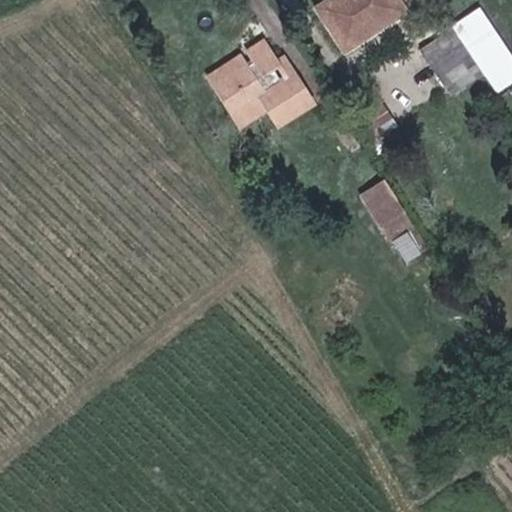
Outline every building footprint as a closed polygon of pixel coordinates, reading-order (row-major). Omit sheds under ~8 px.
[(344,0),(333,0),(320,9),(322,14),(344,0)] [(399,0),(344,0),(322,14),(347,51),(406,11),(399,0)] [(455,88),(480,72),(454,30),(428,46),(455,88)] [(316,105),(285,56),(278,60),(264,39),(249,48),(256,59),(250,63),(245,54),(212,75),(242,124),(269,108),(281,127),(316,105)] [(377,127),(392,117),(369,81),(352,92),(377,127)] [(411,224),(385,184),(361,199),(388,239),(411,224)]
